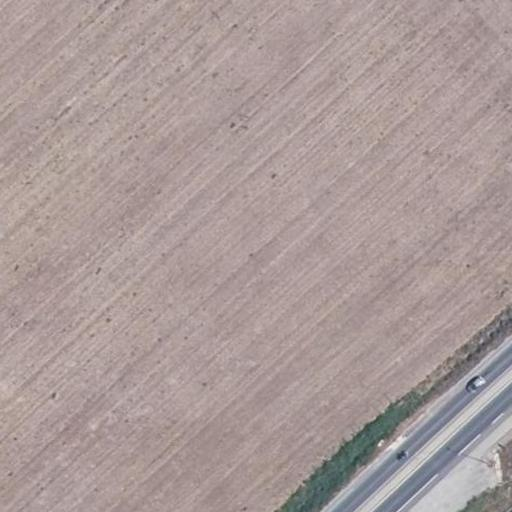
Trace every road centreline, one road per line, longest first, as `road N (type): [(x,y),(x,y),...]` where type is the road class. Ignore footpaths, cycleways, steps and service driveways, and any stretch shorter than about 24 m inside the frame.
road 1 (primary): [(511,360),(348,511)]
road 2 (primary): [(383,511),(511,390)]
